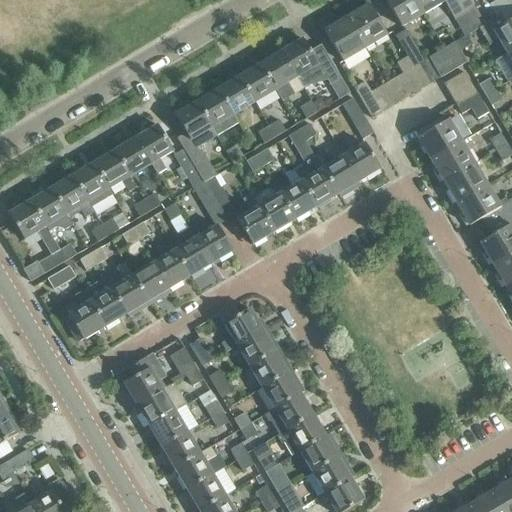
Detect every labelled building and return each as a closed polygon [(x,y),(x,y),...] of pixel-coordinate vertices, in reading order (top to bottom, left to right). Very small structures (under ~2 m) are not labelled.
[(38,0),(25,0),(41,31),(51,27),(38,0)] [(100,0),(83,0),(99,33),(113,27),(100,0)] [(110,0),(114,12),(127,7),(124,0),(110,0)] [(423,15),(413,0),(383,0),(400,28),(423,15)] [(413,0),(423,15),(443,3),(464,37),(465,37),(474,31),(455,0),(413,0)] [(455,0),(474,31),(478,29),(484,25),(469,0),(455,0)] [(495,17),(511,6),(511,0),(497,0),(488,6),(495,17)] [(368,5),(346,19),(364,50),(386,36),(368,5)] [(506,54),(511,49),(511,6),(495,17),(496,19),(484,25),(478,29),(488,46),(498,41),(506,54)] [(83,13),(73,17),(83,45),(94,41),(83,13)] [(28,59),(39,52),(16,16),(5,23),(28,59)] [(323,32),(342,63),(364,50),(346,19),(323,32)] [(63,25),(56,30),(70,51),(77,46),(63,25)] [(412,68),(418,65),(423,62),(405,31),(394,37),(406,58),(412,68)] [(468,46),(467,43),(468,43),(465,37),(464,37),(453,44),(459,52),(470,46),(469,45),(468,46)] [(323,46),(311,53),(302,40),(281,52),(303,89),(324,76),(329,84),(341,77),(323,46)] [(465,63),(459,52),(453,44),(428,59),(440,79),(465,63)] [(281,52),(260,65),(275,91),(287,84),(294,95),(303,90),(303,89),(281,52)] [(402,74),(409,70),(412,68),(406,58),(395,64),(402,74)] [(428,59),(423,62),(418,65),(430,84),(440,79),(428,59)] [(260,65),(238,78),(254,104),(275,91),(260,65)] [(409,70),(420,90),(430,84),(418,65),(412,68),(409,70)] [(420,90),(409,70),(402,74),(399,76),(411,96),(420,90)] [(442,85),(449,95),(469,83),(463,73),(442,85)] [(401,102),(411,96),(399,76),(389,82),(401,102)] [(233,116),(254,104),(238,78),(217,90),(237,124),(238,124),(233,116)] [(484,96),(495,89),(489,79),(478,86),(484,96)] [(344,81),(333,83),(336,99),(347,96),(344,81)] [(391,108),(401,102),(389,82),(379,88),(391,108)] [(359,100),(369,94),(370,93),(364,83),(353,89),(359,100)] [(475,93),(469,83),(449,95),(455,105),(475,93)] [(379,88),(370,93),(369,94),(381,113),(391,108),(379,88)] [(491,106),(502,100),(495,89),(484,96),(491,106)] [(217,90),(196,103),(211,129),(212,128),(216,136),(237,124),(217,90)] [(481,103),(475,93),(455,105),(460,115),(470,110),(481,103)] [(371,120),(381,113),(369,94),(359,100),(371,120)] [(362,140),(373,134),(352,99),(341,105),(362,140)] [(306,120),(317,113),(310,102),(300,109),(306,120)] [(212,128),(211,129),(196,103),(174,116),(194,149),(216,136),(212,128)] [(476,120),(487,113),(481,103),(470,110),(476,120)] [(274,138),(285,132),(279,121),(268,127),(274,138)] [(416,139),(429,161),(460,143),(447,121),(416,139)] [(305,142),(316,136),(309,125),(299,131),(305,142)] [(151,164),(152,164),(158,174),(167,169),(160,159),(173,152),(157,126),(136,139),(151,164)] [(264,145),(274,138),(268,127),(257,134),(264,145)] [(294,148),(305,142),(299,131),(288,137),(294,148)] [(495,152),(506,145),(499,134),(488,141),(495,152)] [(126,140),(113,147),(115,151),(136,188),(137,188),(130,177),(151,164),(136,139),(128,143),(126,140)] [(473,164),(460,143),(429,161),(442,183),(473,164)] [(364,144),(343,157),(358,183),(380,170),(364,144)] [(501,162),(511,155),(506,145),(495,152),(501,162)] [(232,163),(243,157),(236,146),(225,152),(232,163)] [(203,184),(191,163),(183,150),(173,156),(193,190),(203,184)] [(263,167),(273,161),(267,150),(256,156),(263,167)] [(136,188),(115,151),(93,164),(112,195),(113,195),(110,189),(122,182),(128,193),(136,188)] [(252,173),(263,167),(256,156),(246,162),(252,173)] [(191,163),(203,184),(213,178),(201,157),(191,163)] [(337,195),(358,183),(343,157),(321,169),(337,195)] [(337,195),(321,169),(315,158),(306,163),(310,170),(297,177),(300,182),(316,208),(337,195)] [(112,195),(93,164),(72,177),(94,213),(91,208),(112,195)] [(442,183),(456,205),(486,186),(473,164),(442,183)] [(94,213),(72,177),(51,189),(72,226),(73,226),(69,219),(81,212),(85,218),(94,213)] [(225,221),(235,215),(213,178),(203,184),(225,221)] [(300,182),(279,195),(294,221),(316,208),(300,182)] [(232,253),(217,226),(225,221),(203,184),(193,190),(215,227),(201,235),(195,225),(189,228),(211,265),(232,253)] [(487,227),(511,212),(511,198),(507,202),(505,199),(497,204),(486,186),(456,205),(469,227),(482,219),(487,227)] [(72,226),(51,189),(29,202),(65,262),(59,251),(48,233),(56,228),(64,231),(72,226)] [(150,212),(161,206),(154,194),(144,201),(150,212)] [(252,246),(273,233),(257,207),(258,207),(251,195),(242,200),(249,212),(236,220),(252,246)] [(273,233),(294,221),(279,195),(258,207),(257,207),(273,233)] [(140,218),(150,212),(144,201),(133,207),(140,218)] [(65,262),(29,202),(8,215),(23,240),(37,233),(51,256),(37,264),(44,275),(65,262)] [(170,222),(181,215),(174,204),(164,211),(170,222)] [(511,253),(511,229),(511,227),(511,226),(511,212),(487,227),(492,236),(479,244),(492,266),(511,253)] [(108,237),(118,231),(112,220),(101,226),(108,237)] [(139,240),(149,234),(142,223),(132,229),(139,240)] [(97,243),(108,237),(101,226),(91,232),(97,243)] [(190,278),(211,265),(189,228),(179,235),(185,245),(174,251),(190,278)] [(128,247),(139,240),(132,229),(121,236),(128,247)] [(65,262),(76,256),(69,245),(59,251),(65,262)] [(96,266),(107,259),(100,248),(89,255),(96,266)] [(169,291),(190,278),(174,251),(153,264),(169,291)] [(511,253),(492,266),(505,288),(511,283),(511,253)] [(86,272),(96,266),(89,255),(79,261),(86,272)] [(131,277),(147,303),(149,307),(162,299),(160,296),(169,291),(153,264),(131,277)] [(147,303),(131,277),(124,265),(116,270),(123,282),(110,289),(104,279),(126,316),(128,320),(141,312),(139,309),(147,303)] [(53,291),(75,278),(68,267),(47,280),(53,291)] [(82,292),(105,329),(126,316),(104,279),(82,292)] [(83,341),(105,329),(82,292),(74,296),(80,307),(67,315),(68,316),(63,319),(78,344),(83,341)] [(236,346),(262,331),(249,309),(239,315),(233,306),(218,315),(231,338),(221,344),(226,353),(236,347),(236,346)] [(267,339),(262,331),(236,346),(236,347),(249,367),(274,352),(275,352),(278,350),(270,337),(267,339)] [(201,367),(212,361),(199,339),(189,345),(201,367)] [(185,376),(196,370),(183,348),(172,355),(185,376)] [(275,352),(274,352),(249,367),(261,389),(287,373),(291,371),(283,358),(279,361),(275,352)] [(162,391),(157,383),(166,378),(152,355),(128,369),(133,379),(120,387),(128,401),(131,399),(136,406),(162,391)] [(192,387),(202,381),(196,370),(185,376),(192,387)] [(214,388),(225,382),(219,371),(208,378),(214,388)] [(274,410),(300,395),(303,392),(295,380),(292,382),(287,373),(261,389),(274,410)] [(220,399),(231,392),(225,382),(214,388),(220,399)] [(172,384),(162,391),(136,406),(148,427),(174,412),(185,405),(172,384)] [(312,416),(300,395),(274,410),(263,416),(267,422),(271,423),(273,422),(280,434),(276,437),(312,416)] [(211,419),(222,413),(215,402),(204,409),(211,419)] [(148,427),(161,448),(187,433),(174,412),(148,427)] [(10,422),(5,413),(0,416),(0,444),(21,432),(14,420),(10,422)] [(217,430),(228,423),(222,413),(211,419),(217,430)] [(239,430),(250,424),(244,414),(233,420),(239,430)] [(299,452),(325,437),(312,416),(276,437),(280,445),(285,442),(293,456),(299,452)] [(245,441),(256,435),(250,424),(239,430),(245,441)] [(187,433),(161,448),(174,470),(210,448),(199,454),(187,433)] [(330,445),(325,437),(299,452),(312,474),(338,458),(337,458),(341,456),(333,443),(330,445)] [(236,461),(247,455),(240,444),(230,451),(236,461)] [(174,470),(186,491),(212,475),(205,463),(215,457),(210,448),(174,470)] [(12,474),(33,461),(27,450),(6,463),(12,474)] [(242,472),(253,466),(247,455),(236,461),(242,472)] [(264,473),(275,466),(269,456),(258,462),(264,473)] [(338,458),(312,474),(324,495),(350,480),(350,479),(353,477),(345,463),(342,465),(338,458)] [(0,478),(1,480),(12,474),(6,463),(0,466),(0,478)] [(271,483),(281,477),(275,466),(264,473),(271,483)] [(212,475),(186,491),(198,511),(199,511),(225,497),(212,475)] [(511,511),(511,479),(491,492),(503,511),(511,511)] [(63,511),(61,507),(71,501),(59,480),(47,487),(50,492),(31,504),(35,511),(63,511)] [(350,480),(324,495),(334,511),(343,511),(363,501),(350,480)] [(261,504),(272,497),(266,487),(255,493),(261,504)] [(473,511),(503,511),(491,492),(469,505),(473,511)] [(35,511),(31,504),(30,504),(24,494),(3,506),(6,511),(35,511)] [(325,496),(305,505),(308,511),(331,511),(332,511),(325,496)] [(233,511),(225,497),(199,511),(233,511)] [(265,511),(271,511),(278,508),(272,497),(261,504),(265,511)] [(287,511),(295,511),(300,509),(294,498),(283,505),(287,511)]
